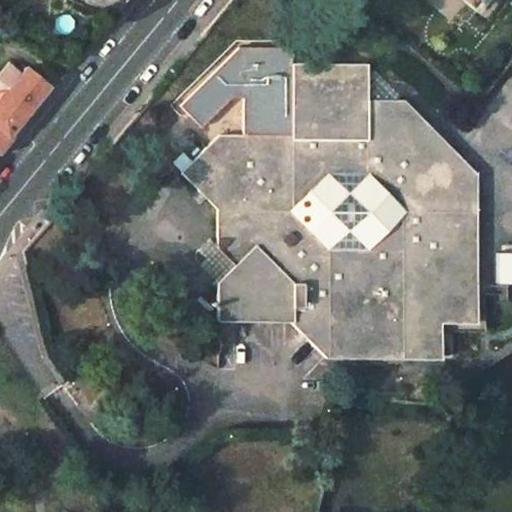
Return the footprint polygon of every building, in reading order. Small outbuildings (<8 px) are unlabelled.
[(67,0),(108,20),(124,0),(67,0)] [(284,131),(286,61),(285,46),(241,46),(179,104),(200,127),(232,97),(245,97),(244,131),(284,131)] [(469,173),(399,100),(362,100),(362,62),(286,61),(284,131),(244,131),(211,131),(172,169),(209,206),(208,244),(226,262),(208,278),(207,317),(279,319),(317,358),(431,359),(433,322),(468,322),(469,173)] [(399,100),(362,62),(362,100),(399,100)] [(51,90),(26,69),(0,101),(0,151),(34,111),(51,90)] [(203,239),(186,255),(208,278),(226,262),(208,244),(203,239)] [(511,249),(493,250),(493,282),(511,281),(511,249)]
